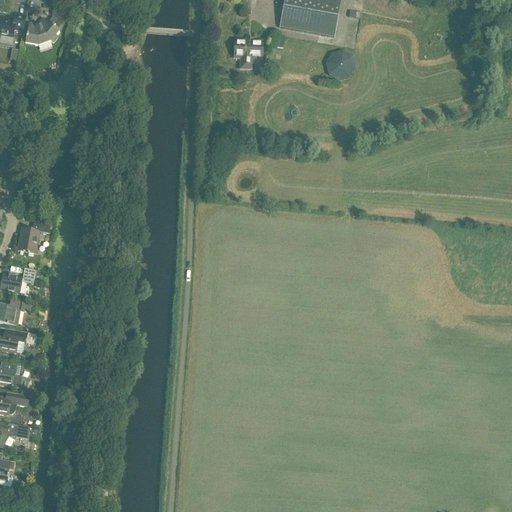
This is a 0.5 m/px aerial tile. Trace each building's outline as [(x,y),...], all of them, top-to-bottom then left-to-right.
[(284,0),(279,29),(334,39),(341,0),(284,0)] [(25,45),(38,48),(51,43),(53,45),(58,39),(56,37),(59,33),(57,31),(65,21),(68,22),(70,14),(53,11),(52,19),(48,24),(44,20),(39,25),(39,26),(36,27),(36,26),(29,25),(25,45)] [(26,18),(15,16),(14,25),(4,23),(5,21),(5,20),(0,19),(0,37),(1,37),(0,43),(12,46),(14,32),(23,33),(26,18)] [(235,42),(235,60),(241,60),(241,70),(251,71),(251,61),(261,61),(262,43),(235,42)] [(22,230),(18,253),(36,256),(40,234),(48,235),(49,236),(51,228),(48,228),(34,225),(32,232),(22,230)] [(24,270),(23,280),(3,276),(0,291),(0,292),(20,297),(22,284),(34,287),(36,273),(24,270)] [(0,306),(0,325),(18,328),(21,313),(30,315),(31,306),(7,302),(6,308),(0,306)] [(23,355),(25,344),(26,344),(36,346),(38,337),(28,335),(16,333),(5,331),(4,337),(0,336),(0,352),(16,355),(16,353),(23,355)] [(0,370),(0,386),(11,389),(19,391),(23,368),(9,365),(8,372),(0,370)] [(6,400),(0,399),(0,415),(8,417),(9,415),(10,415),(12,415),(14,414),(15,412),(16,410),(17,408),(27,409),(29,399),(8,394),(6,400)] [(0,448),(3,449),(4,444),(8,438),(16,438),(27,440),(28,429),(9,425),(8,428),(0,426),(0,448)] [(0,482),(0,487),(13,489),(14,481),(9,480),(9,477),(10,472),(14,473),(15,464),(2,462),(3,456),(0,455),(0,482)]
